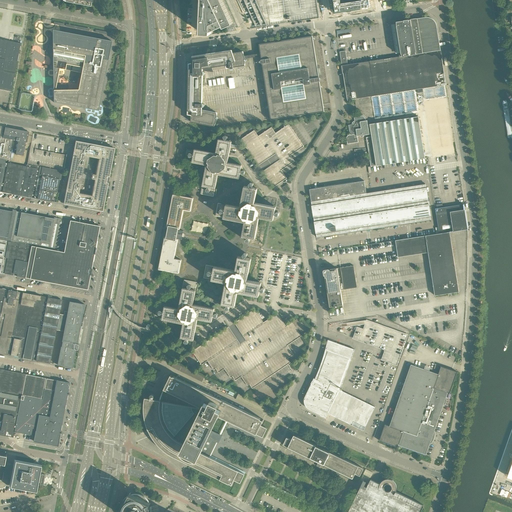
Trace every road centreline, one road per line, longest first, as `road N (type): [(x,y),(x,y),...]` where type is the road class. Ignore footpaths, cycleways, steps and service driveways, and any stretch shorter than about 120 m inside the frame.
road 1 (unclassified): [(444,477),(471,336),(474,225),(443,20),(427,8),(325,23)]
road 2 (unclassified): [(293,408),(320,323),(300,186),(341,120),(325,23)]
road 3 (secondary): [(109,447),(159,138)]
road 4 (secondary): [(146,144),(91,440)]
road 5 (unclassified): [(444,477),(293,408)]
road 6 (unclassified): [(325,23),(178,45)]
road 7 (secondary): [(149,0),(146,144)]
road 8 (residential): [(131,23),(5,0)]
road 9 (unclassified): [(125,141),(0,117)]
road 10 (unclassified): [(293,408),(276,422),(233,511)]
